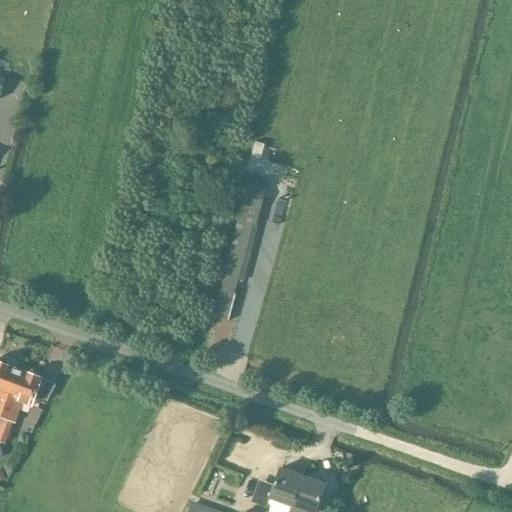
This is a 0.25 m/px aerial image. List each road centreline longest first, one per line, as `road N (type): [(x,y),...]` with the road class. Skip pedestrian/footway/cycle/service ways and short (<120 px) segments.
road 1 (unclassified): [(360,433),(0,303)]
road 2 (unclassified): [(360,433),(511,483)]
